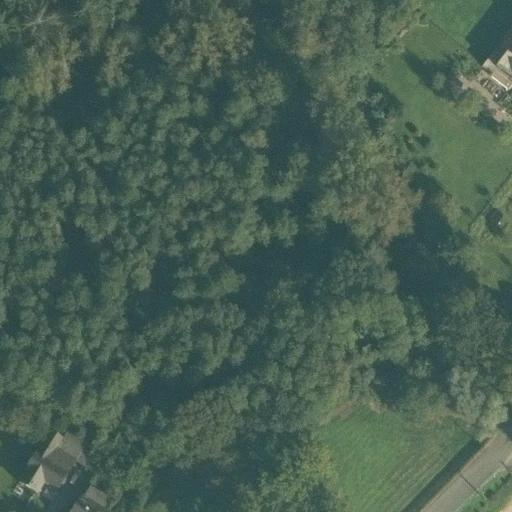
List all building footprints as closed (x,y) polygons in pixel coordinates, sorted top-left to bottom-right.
[(511,32),(498,51),(511,61),(511,32)] [(482,71),(508,91),(511,85),(511,83),(511,84),(511,83),(511,61),(498,51),(484,68),(482,71)] [(36,455),(49,463),(57,450),(62,442),(50,433),(36,455)] [(62,442),(57,450),(74,462),(85,444),(68,433),(62,442)] [(75,463),(85,469),(102,442),(90,436),(85,444),(74,462),(75,463)] [(114,447),(102,442),(85,469),(96,475),(114,447)] [(49,463),(67,475),(75,463),(74,462),(57,450),(49,463)] [(18,483),(37,495),(44,485),(56,493),(67,475),(49,463),(36,455),(18,483)] [(221,467),(195,469),(196,485),(222,483),(221,467)] [(88,488),(81,498),(102,511),(105,511),(112,503),(88,488)] [(102,511),(81,498),(72,511),(102,511)]
